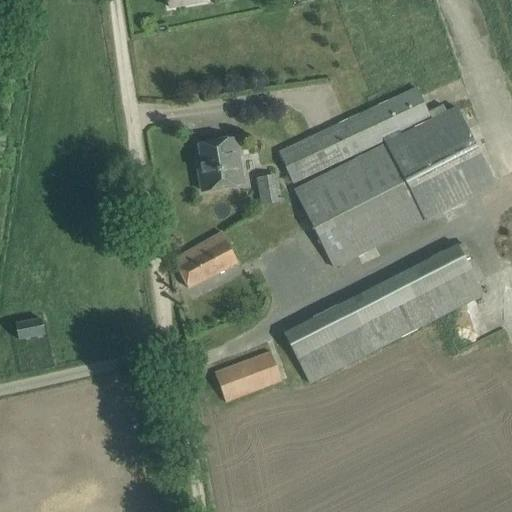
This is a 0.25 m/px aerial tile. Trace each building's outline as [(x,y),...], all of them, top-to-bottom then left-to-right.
[(167,0),(169,9),(207,2),(207,0),(167,0)] [(277,152),(293,184),(430,119),(414,87),(277,152)] [(495,186),(493,182),(456,109),(446,114),(442,105),(428,112),(432,121),(294,191),(333,268),(495,186)] [(198,170),(202,192),(242,185),(242,184),(237,185),(232,157),(237,156),(234,140),(199,146),(203,169),(198,170)] [(259,177),(261,204),(281,203),(278,175),(259,177)] [(301,211),(291,216),(301,237),(311,232),(301,211)] [(222,235),(191,252),(173,261),(188,289),(238,263),(222,235)] [(284,334),(309,384),(483,296),(457,246),(284,334)] [(15,325),(18,340),(44,335),(41,320),(15,325)] [(270,353),(214,374),(225,403),(281,382),(270,353)]
